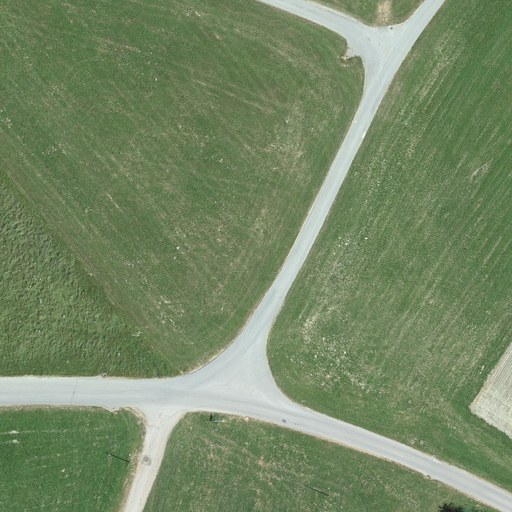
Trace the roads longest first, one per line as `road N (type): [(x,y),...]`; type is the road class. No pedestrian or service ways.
road 1 (unclassified): [(438,0),(405,41),(348,146),(249,357)]
road 2 (unclassified): [(208,399),(318,427),(511,508)]
road 3 (tertiary): [(208,399),(0,397)]
road 4 (track): [(405,41),(269,0)]
road 5 (track): [(167,397),(131,511)]
